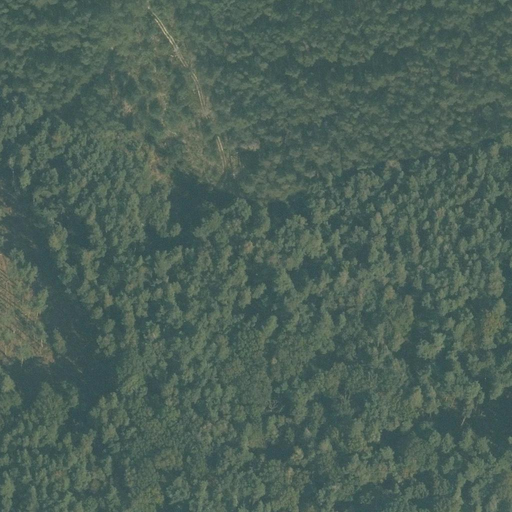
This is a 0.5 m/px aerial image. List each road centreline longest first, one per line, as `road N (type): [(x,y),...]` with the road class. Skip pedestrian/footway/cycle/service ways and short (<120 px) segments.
road 1 (track): [(0,169),(32,152),(146,0)]
road 2 (track): [(511,192),(436,0)]
